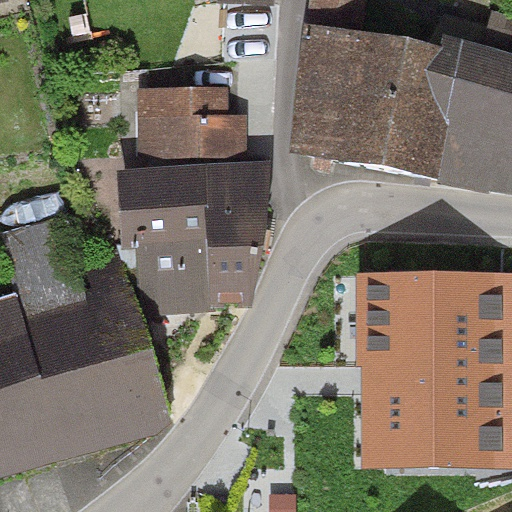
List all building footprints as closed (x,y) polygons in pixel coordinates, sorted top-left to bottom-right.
[(311,0),(308,25),(365,31),(368,0),(311,0)] [(443,45),(365,31),(308,25),(305,24),(291,154),(314,158),(312,168),(329,172),(336,162),(439,181),(449,124),(426,70),(443,45)] [(511,53),(444,33),(443,45),(426,70),(449,124),(439,181),(438,184),(511,195),(511,53)] [(228,86),(135,89),(137,166),(249,163),(247,113),(228,113),(228,86)] [(271,160),(249,163),(137,166),(118,169),(122,248),(137,248),(143,315),(252,306),(264,249),(271,160)] [(71,214),(0,233),(0,234),(15,292),(0,296),(0,477),(170,433),(124,256),(85,266),(71,214)] [(511,273),(358,273),(358,366),(363,366),(362,468),(511,469),(511,273)]
